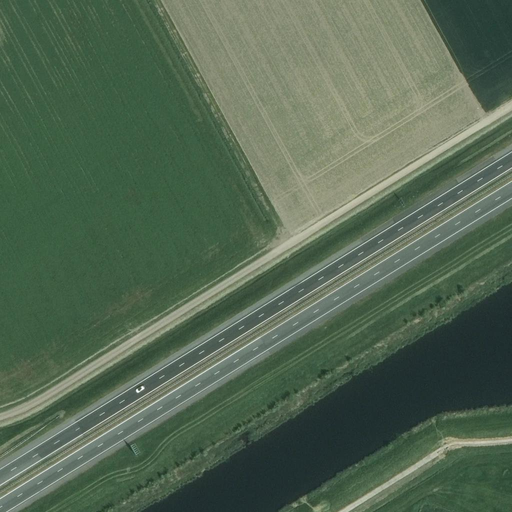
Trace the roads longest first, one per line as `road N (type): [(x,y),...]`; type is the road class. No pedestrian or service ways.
road 1 (motorway): [(0,506),(511,188)]
road 2 (motorway): [(511,161),(0,479)]
road 3 (unclassified): [(0,417),(511,106)]
road 4 (unclassified): [(342,511),(449,445)]
